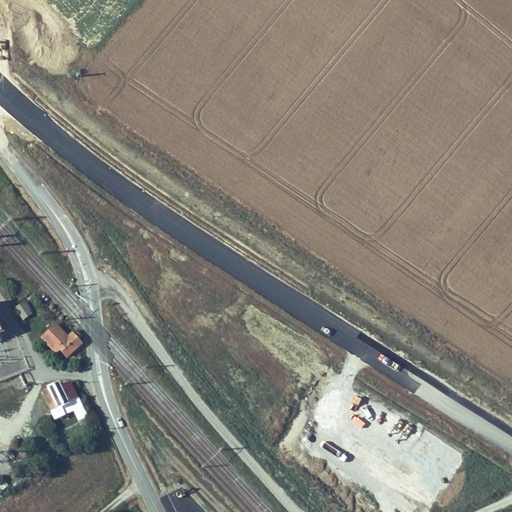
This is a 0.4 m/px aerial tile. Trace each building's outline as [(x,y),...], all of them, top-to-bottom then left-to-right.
[(25,300),(13,307),(21,320),(33,313),(25,300)] [(43,323),(38,327),(42,331),(47,328),(43,323)] [(45,338),(50,350),(54,346),(61,354),(76,340),(67,332),(63,336),(55,328),(45,338)] [(0,379),(28,372),(22,351),(12,354),(15,365),(0,369),(0,379)] [(51,407),(62,401),(61,399),(72,394),(65,380),(51,387),(49,383),(35,390),(40,401),(46,398),(51,407)] [(75,400),(72,394),(61,399),(62,401),(64,406),(75,400)]
